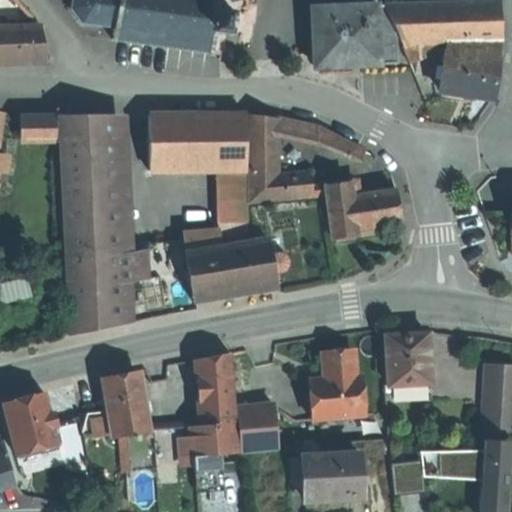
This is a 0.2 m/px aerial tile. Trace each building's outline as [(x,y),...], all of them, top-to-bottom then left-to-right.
[(72,0),(72,10),(83,23),(114,27),(113,39),(213,52),(216,33),(232,35),(235,10),(219,7),(219,0),(72,0)] [(483,0),(395,4),(396,30),(402,41),(418,40),(450,39),(502,36),(501,0),(483,0)] [(396,30),(395,4),(314,7),(316,65),(367,63),(397,62),(396,30)] [(0,27),(0,61),(20,62),(48,62),(43,27),(25,27),(12,28),(0,27)] [(448,52),(500,60),(502,36),(450,39),(448,52)] [(418,40),(402,41),(411,63),(418,60),(420,59),(418,40)] [(464,93),(495,98),(500,60),(448,52),(446,52),(441,89),(464,93)] [(193,115),(150,116),(150,171),(194,170),(193,115)] [(247,115),(193,115),(194,170),(248,169),(247,115)] [(251,115),(253,177),(276,175),(280,175),(278,132),(318,141),(319,132),(319,127),(295,122),(277,118),(265,117),(251,115)] [(58,116),(26,117),(26,140),(58,140),(58,116)] [(72,334),(134,322),(127,282),(119,283),(119,280),(118,256),(111,116),(60,117),(72,334)] [(353,156),(363,157),(364,151),(319,127),(319,132),(318,141),(353,156)] [(0,171),(6,173),(8,159),(0,157),(0,171)] [(308,172),(280,175),(276,175),(275,199),(319,194),(319,189),(318,178),(308,172)] [(276,175),(253,177),(253,200),(275,199),(276,175)] [(250,228),(247,176),(218,176),(219,231),(250,228)] [(358,181),(351,182),(353,196),(360,195),(358,181)] [(326,186),(327,189),(327,194),(335,238),(360,234),(353,196),(351,182),(326,186)] [(376,193),(381,224),(403,221),(398,189),(376,193)] [(353,196),(360,234),(382,230),(381,224),(376,193),(365,194),(360,195),(353,196)] [(253,237),(250,237),(219,242),(209,244),(206,227),(183,231),(184,235),(188,260),(196,301),(233,295),(279,288),(271,239),(254,242),(253,237)] [(219,231),(219,242),(250,237),(250,228),(219,231)] [(139,251),(118,256),(119,280),(188,260),(184,235),(139,245),(139,251)] [(430,357),(429,333),(386,336),(389,386),(432,383),(430,357)] [(205,425),(239,421),(238,409),(234,360),(234,353),(199,359),(205,425)] [(311,417),(364,414),(362,374),(356,375),(355,353),(337,354),(323,355),(324,376),(309,377),(311,417)] [(486,428),(511,429),(511,367),(489,366),(486,428)] [(149,430),(138,370),(118,374),(102,377),(102,378),(109,417),(112,432),(112,437),(123,435),(129,435),(149,433),(149,430)] [(2,398),(14,456),(61,446),(48,388),(2,398)] [(239,421),(242,452),(277,449),(273,406),(238,409),(239,421)] [(97,435),(112,432),(109,417),(94,419),(97,435)] [(198,461),(199,464),(210,463),(225,462),(225,454),(242,452),(239,421),(205,425),(195,426),(198,461)] [(167,464),(198,461),(195,426),(163,429),(167,464)] [(167,467),(167,464),(163,429),(149,430),(149,433),(129,435),(132,471),(167,467)] [(126,471),(132,471),(129,435),(123,435),(126,471)] [(511,440),(484,439),(484,449),(511,448),(511,440)] [(0,448),(0,457),(9,455),(6,446),(0,448)] [(511,448),(484,449),(456,451),(458,477),(482,479),(481,510),(511,510),(511,488),(511,448)] [(456,451),(439,452),(440,477),(458,477),(456,451)] [(364,498),(362,454),(306,457),(307,490),(308,501),(337,499),(364,498)] [(0,490),(18,485),(9,455),(0,457),(0,490)] [(306,457),(290,458),(292,491),(307,490),(306,457)] [(423,461),(392,465),(396,496),(427,492),(423,461)]
